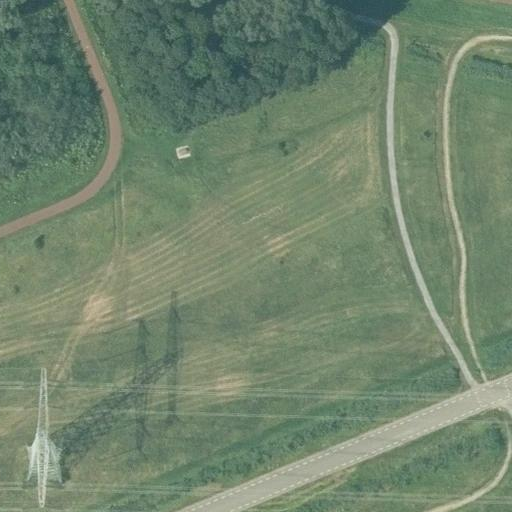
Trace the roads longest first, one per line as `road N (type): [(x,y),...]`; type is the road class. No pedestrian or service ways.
road 1 (unknown): [(511,36),(480,36),(463,46),(447,82),(444,127),(465,330),(508,435),(507,460),(477,498),(431,511)]
road 2 (unclassified): [(511,387),(209,511)]
